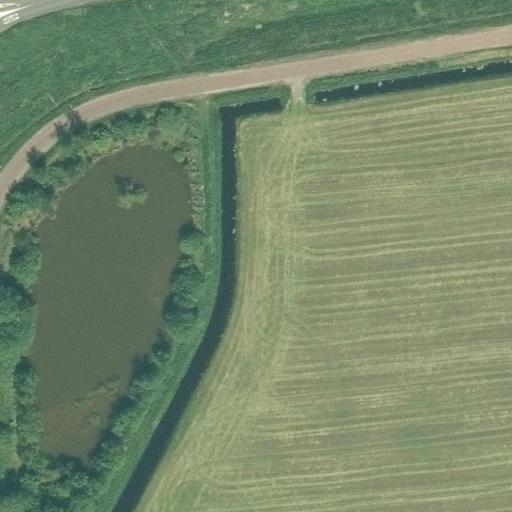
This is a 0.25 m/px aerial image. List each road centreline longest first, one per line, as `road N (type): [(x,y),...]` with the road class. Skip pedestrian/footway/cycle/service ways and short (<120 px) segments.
road 1 (unclassified): [(0,185),(35,143),(114,101),(511,34)]
road 2 (track): [(201,84),(201,299),(95,511)]
